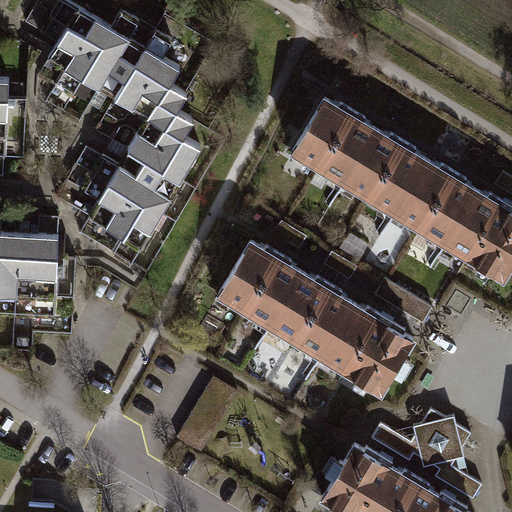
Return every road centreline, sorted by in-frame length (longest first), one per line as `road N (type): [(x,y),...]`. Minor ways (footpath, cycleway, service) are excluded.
road 1 (track): [(511,144),(275,0)]
road 2 (residential): [(216,511),(0,383)]
road 3 (track): [(379,0),(511,80)]
